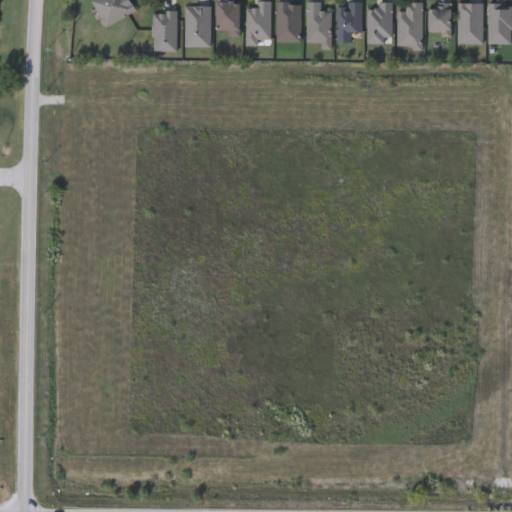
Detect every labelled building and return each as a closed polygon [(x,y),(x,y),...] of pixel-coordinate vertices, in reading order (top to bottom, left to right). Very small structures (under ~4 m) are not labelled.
[(136,0),(139,6),(103,24),(91,0),(136,0)] [(270,0),(270,41),(245,41),(245,7),(256,7),(256,0),(270,0)] [(307,0),(321,1),(321,9),(331,9),(330,46),(321,46),(321,41),(306,41),(307,0)] [(238,1),(238,34),(228,34),(228,28),(214,28),(214,1),(238,1)] [(301,41),(276,41),(276,1),(301,1),(301,41)] [(367,7),(376,7),(376,1),(392,1),(392,41),(367,41),(367,7)] [(422,1),(422,46),(397,46),(397,10),(405,10),(405,1),(422,1)] [(361,31),(351,31),(351,41),(337,41),(337,2),(361,2),(361,31)] [(427,3),(451,3),(451,33),(427,33),(427,3)]
